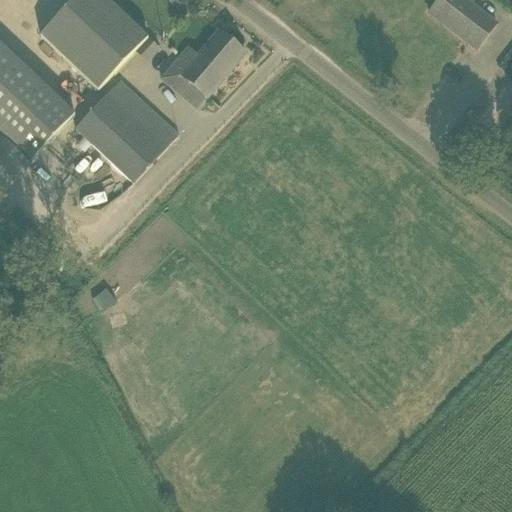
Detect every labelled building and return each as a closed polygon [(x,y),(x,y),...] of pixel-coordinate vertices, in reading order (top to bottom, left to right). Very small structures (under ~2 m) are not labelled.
[(104,0),(76,0),(40,38),(98,93),(148,41),(104,0)] [(477,52),(496,26),(470,6),(474,0),(440,0),(429,14),(477,52)] [(158,82),(197,112),(245,55),(219,33),(198,58),(188,50),(158,82)] [(0,134),(31,164),(75,118),(0,46),(0,134)] [(134,186),(178,138),(119,84),(76,131),(94,148),(85,158),(100,172),(72,200),(94,222),(122,193),(126,196),(135,186),(134,186)] [(0,187),(7,194),(32,167),(2,138),(0,139),(0,187)]
